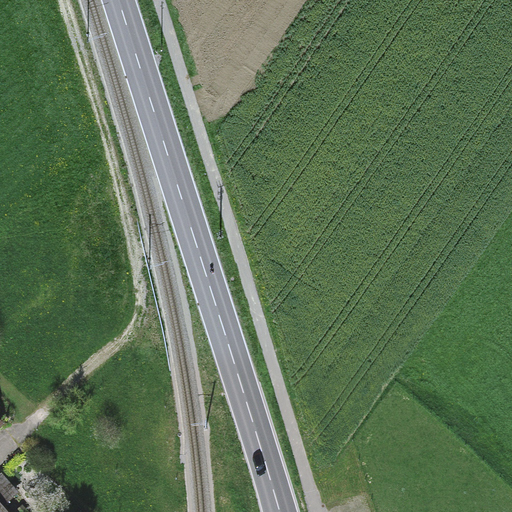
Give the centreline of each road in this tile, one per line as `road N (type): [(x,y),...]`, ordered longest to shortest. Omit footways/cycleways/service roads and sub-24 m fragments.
road 1 (secondary): [(279,511),(118,0)]
road 2 (track): [(317,511),(161,0)]
road 3 (track): [(109,139),(155,310)]
road 4 (track): [(109,139),(64,0)]
